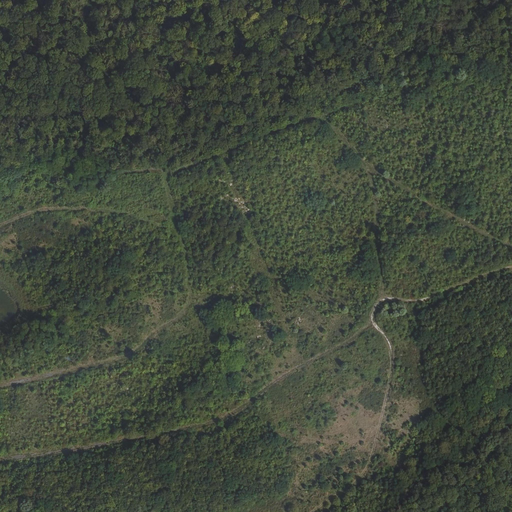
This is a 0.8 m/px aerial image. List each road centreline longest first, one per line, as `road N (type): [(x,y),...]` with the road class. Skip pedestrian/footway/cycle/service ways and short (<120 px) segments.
road 1 (track): [(317,118),(369,168),(378,197),(384,274),(370,322),(218,423),(0,464)]
road 2 (track): [(0,385),(112,363),(184,316),(189,275),(163,173),(317,118)]
road 3 (track): [(319,511),(348,492),(373,459),(393,365),(392,348),(370,322)]
road 4 (track): [(0,226),(60,209),(177,228)]
road 5 (track): [(511,249),(369,168)]
road 6 (track): [(378,299),(424,301),(511,268)]
